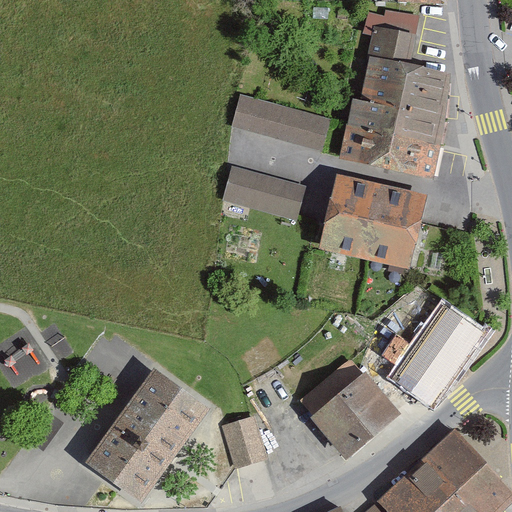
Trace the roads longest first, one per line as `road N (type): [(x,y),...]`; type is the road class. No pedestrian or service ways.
road 1 (tertiary): [(295,511),(365,478),(511,372)]
road 2 (secondary): [(473,0),(511,191)]
